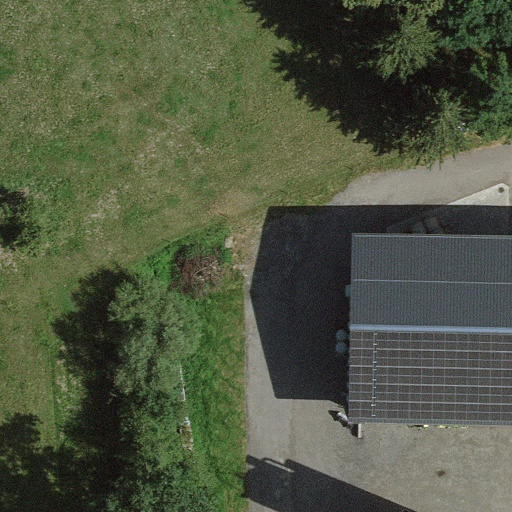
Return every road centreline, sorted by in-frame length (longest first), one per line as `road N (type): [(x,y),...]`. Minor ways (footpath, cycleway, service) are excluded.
road 1 (track): [(307,511),(310,308),(322,264),(343,229),(386,199),(511,155)]
road 2 (track): [(307,507),(511,506)]
